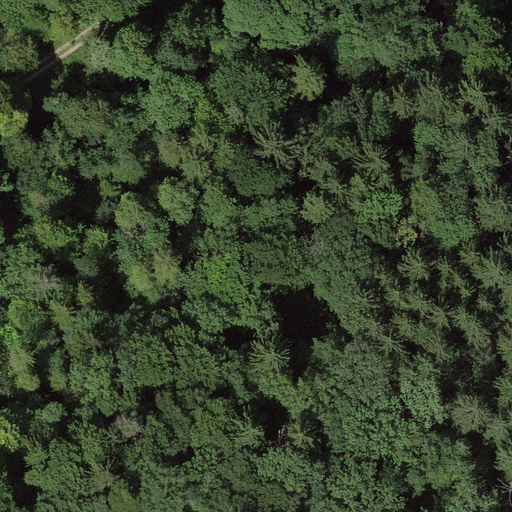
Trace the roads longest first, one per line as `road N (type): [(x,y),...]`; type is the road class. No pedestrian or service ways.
road 1 (track): [(300,511),(511,324)]
road 2 (track): [(0,91),(130,0)]
